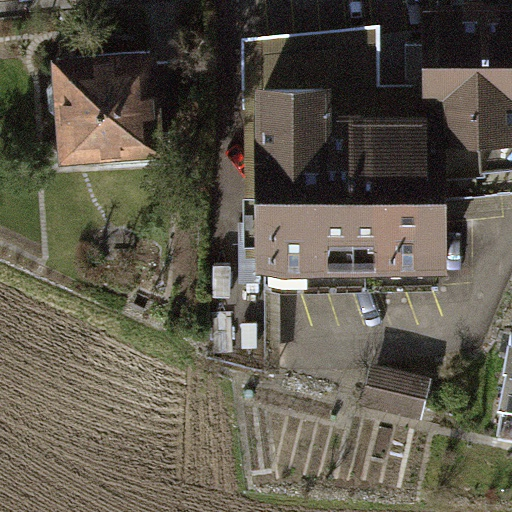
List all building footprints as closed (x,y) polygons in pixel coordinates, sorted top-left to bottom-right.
[(407,76),(380,76),(380,94),(428,94),(428,127),(449,127),(449,193),(511,185),(511,0),(424,0),(425,41),(407,41),(407,76)] [(244,250),(256,250),(256,257),(266,258),(266,278),(440,275),(441,256),(449,256),(449,193),(449,127),(428,127),(428,94),(380,94),(380,76),(380,17),(243,30),(244,250)] [(165,45),(62,52),(70,156),(172,148),(165,45)] [(511,310),(508,338),(503,337),(494,397),(499,398),(496,423),(511,425),(511,310)] [(425,376),(369,362),(360,399),(416,413),(425,376)]
